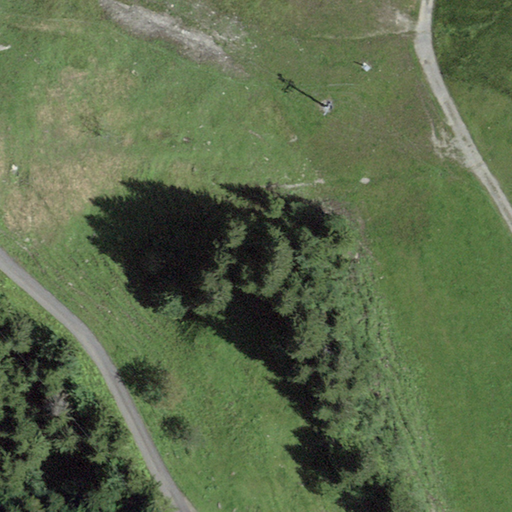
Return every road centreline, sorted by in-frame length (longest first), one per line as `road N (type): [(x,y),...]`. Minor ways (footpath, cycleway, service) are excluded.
road 1 (unclassified): [(0,280),(97,388),(165,511)]
road 2 (track): [(428,0),(438,79),(511,234)]
